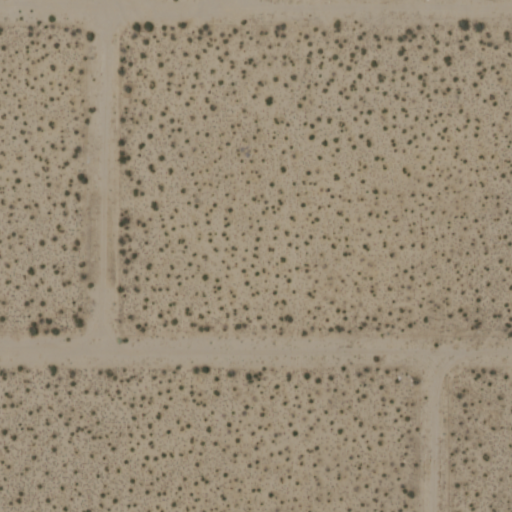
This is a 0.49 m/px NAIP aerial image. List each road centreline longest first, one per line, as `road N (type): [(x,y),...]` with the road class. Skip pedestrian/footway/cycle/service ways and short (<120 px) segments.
road 1 (residential): [(511,7),(0,8)]
road 2 (residential): [(0,350),(511,351)]
road 3 (residential): [(103,8),(101,351)]
road 4 (residential): [(438,352),(434,511)]
